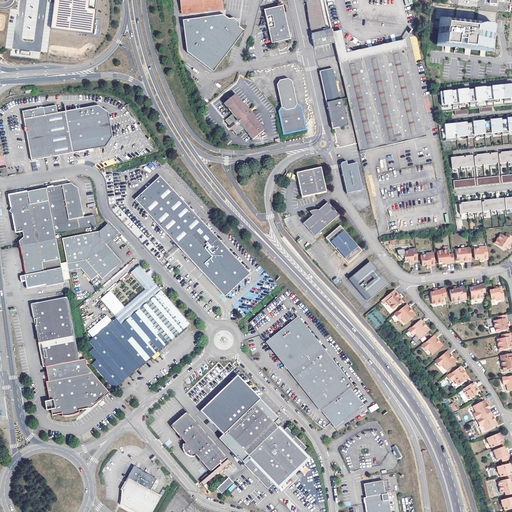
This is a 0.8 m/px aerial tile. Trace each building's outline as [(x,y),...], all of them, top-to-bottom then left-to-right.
[(54,0),(51,27),(93,33),(96,9),(88,8),(89,0),(54,0)] [(180,0),(182,14),(222,10),(221,0),(180,0)] [(283,6),(282,6),(274,8),(264,10),(267,26),(271,44),(281,42),(290,40),(283,6)] [(183,21),(184,27),(187,52),(213,72),(244,31),(239,27),(233,22),(229,19),(223,16),(183,21)] [(233,18),(229,19),(233,22),(239,27),(238,22),(233,18)] [(493,53),(496,27),(438,20),(435,46),(493,53)] [(331,30),(311,35),(314,47),(334,43),(332,34),(331,30)] [(340,32),(332,34),(334,43),(346,98),(359,152),(426,137),(404,41),(345,54),(340,32)] [(319,71),(326,103),(339,100),(332,69),(324,70),(319,71)] [(292,90),(290,83),(287,80),(279,81),(277,86),(281,109),(278,112),(284,135),(305,130),(300,107),(296,104),(292,90)] [(511,84),(440,92),(441,106),(511,98),(511,84)] [(244,129),(253,139),(264,130),(256,120),(256,119),(244,105),(243,105),(235,95),(224,104),(232,114),(225,121),(230,127),(231,125),(233,128),(232,129),(237,135),(244,129)] [(339,100),(326,103),(332,128),(334,128),(347,125),(341,99),(339,100)] [(23,112),(26,134),(27,140),(29,149),(31,161),(80,152),(106,148),(113,137),(108,114),(98,107),(57,115),(56,106),(23,112)] [(12,124),(26,134),(23,112),(14,114),(12,115),(11,117),(10,119),(10,120),(11,122),(12,124)] [(466,123),(444,125),(446,141),(457,140),(457,137),(467,136),(474,136),(484,134),(491,134),(502,133),(508,132),(511,131),(511,117),(506,119),(501,120),(501,119),(489,120),(489,121),(484,122),(483,121),(472,122),(472,123),(466,124),(466,123)] [(499,154),(500,164),(506,163),(506,162),(508,162),(508,163),(511,162),(511,151),(501,152),(501,154),(499,154)] [(498,163),(497,153),(491,153),(491,155),(489,155),(489,153),(476,155),(476,156),(474,156),(475,166),(482,165),(482,164),(483,164),(483,165),(496,164),(496,163),(498,163)] [(451,157),(452,168),(459,168),(459,166),(461,166),(461,167),(473,166),(472,155),(465,156),(466,157),(464,157),(464,156),(451,157)] [(340,166),(346,194),(362,190),(356,163),(350,164),(345,165),(345,162),(342,163),(340,166)] [(297,173),(296,174),(301,198),(314,195),(326,192),(320,168),(297,173)] [(511,182),(511,174),(501,175),(502,183),(511,182)] [(251,274),(161,176),(135,200),(177,245),(197,266),(226,297),(251,274)] [(500,184),(499,176),(476,178),(477,186),(500,184)] [(454,188),(475,186),(475,178),(453,180),(454,188)] [(70,182),(9,196),(11,207),(12,211),(13,214),(17,232),(23,231),(24,236),(20,241),(27,275),(28,278),(28,281),(29,287),(45,284),(44,283),(47,282),(48,286),(65,283),(65,279),(70,278),(69,270),(63,271),(55,232),(96,223),(93,213),(83,215),(77,186),(70,182)] [(491,211),(504,210),(503,198),(484,200),(484,202),(482,202),(483,212),(489,211),(489,210),(491,210),(491,211)] [(468,213),(481,212),(480,201),(461,203),(461,204),(459,204),(460,214),(466,213),(466,212),(467,212),(468,213)] [(312,216),(303,224),(315,236),(339,215),(327,202),(318,210),(316,210),(314,211),(311,211),(309,212),(310,213),(312,216)] [(114,254),(106,244),(118,234),(108,224),(100,230),(101,230),(63,237),(63,238),(62,238),(67,264),(80,261),(93,276),(97,272),(103,279),(122,263),(114,254)] [(326,238),(336,249),(337,249),(338,250),(340,251),(339,253),(349,263),(363,251),(340,226),(326,238)] [(510,246),(511,243),(511,237),(508,234),(506,237),(502,234),(495,244),(505,251),(507,247),(508,246),(509,245),(510,246)] [(485,260),(488,260),(487,247),(480,248),(480,249),(474,249),(476,259),(481,259),(482,259),(484,259),(485,260)] [(414,262),(418,261),(416,248),(409,249),(409,251),(403,251),(405,261),(410,261),(411,260),(413,260),(414,262)] [(462,261),(464,261),(464,262),(472,261),(471,254),(467,255),(467,249),(456,250),(458,261),(461,261),(462,261)] [(446,264),(454,263),(453,255),(449,255),(449,250),(437,252),(439,263),(443,263),(444,263),(446,262),(446,264)] [(431,266),(435,265),(433,253),(426,253),(426,255),(421,255),(422,265),(427,265),(428,264),(431,264),(431,266)] [(367,260),(348,277),(367,298),(385,282),(374,269),(367,260)] [(114,332),(163,290),(141,265),(133,272),(150,291),(109,326),(114,332)] [(486,293),(484,285),(477,286),(477,287),(475,288),(474,288),(470,289),(472,300),(483,298),(482,293),(486,293)] [(467,300),(465,286),(457,288),(457,290),(456,290),(454,290),(450,291),(452,303),(467,300)] [(504,300),(502,287),(498,288),(498,289),(496,290),(495,290),(490,291),(491,301),(497,300),(497,301),(504,300)] [(447,297),(446,288),(438,290),(438,292),(436,292),(435,292),(431,293),(433,305),(445,302),(444,297),(447,297)] [(109,326),(90,342),(96,348),(91,352),(98,360),(94,364),(115,389),(126,380),(133,375),(154,357),(155,358),(161,353),(160,351),(188,327),(192,324),(163,290),(114,332),(109,326)] [(395,290),(381,301),(383,304),(387,301),(394,309),(403,301),(400,299),(400,297),(399,297),(400,296),(395,290)] [(261,333),(290,310),(278,296),(250,322),(268,344),(269,343),(261,333)] [(101,401),(110,393),(110,392),(107,389),(88,365),(87,358),(80,360),(67,297),(32,304),(33,309),(35,319),(36,319),(36,322),(37,326),(37,327),(37,340),(39,339),(42,353),(44,364),(47,367),(50,381),(47,382),(51,400),(51,402),(49,405),(48,405),(48,406),(49,406),(52,408),(53,409),(54,415),(63,413),(63,415),(69,415),(75,414),(80,412),(80,410),(93,407),(101,401)] [(409,307),(406,304),(394,314),(398,319),(401,317),(405,323),(415,315),(409,309),(409,310),(408,309),(407,308),(409,307)] [(409,307),(407,308),(408,309),(409,310),(409,309),(415,315),(416,314),(409,306),(409,307)] [(261,333),(269,343),(337,427),(365,404),(351,386),(353,385),(299,319),(298,320),(290,310),(261,333)] [(508,322),(507,315),(498,316),(499,320),(494,321),(496,332),(508,330),(507,326),(507,324),(506,323),(508,322)] [(423,322),(421,319),(408,330),(413,335),(415,333),(420,339),(429,331),(424,324),(423,325),(422,324),(423,322)] [(423,322),(422,324),(423,325),(424,324),(429,331),(430,330),(423,322)] [(510,343),(510,341),(511,341),(510,333),(502,335),(502,339),(497,339),(500,351),(511,349),(511,345),(510,343)] [(437,338),(434,335),(422,345),(426,351),(429,348),(434,354),(443,346),(438,340),(437,341),(436,340),(435,339),(437,338)] [(437,338),(435,339),(436,340),(437,341),(438,340),(443,346),(444,345),(437,337),(437,338)] [(450,353),(448,350),(435,361),(440,366),(442,364),(447,369),(457,361),(451,355),(450,356),(450,355),(449,354),(450,353)] [(450,353),(449,354),(450,355),(450,356),(451,355),(457,361),(451,353),(450,353)] [(511,353),(500,356),(503,371),(511,369),(511,353)] [(464,368),(461,365),(448,375),(452,381),(455,379),(459,385),(469,377),(464,371),(463,371),(463,370),(462,370),(464,368)] [(464,368),(462,370),(463,370),(463,371),(464,371),(469,377),(470,377),(464,368)] [(243,461),(245,463),(244,465),(268,489),(273,483),(278,488),(292,475),(296,471),(310,457),(309,457),(303,450),(306,447),(287,427),(284,431),(279,426),(278,427),(274,422),(279,418),(237,375),(201,410),(208,417),(212,422),(223,434),(219,438),(237,457),(238,456),(243,461)] [(511,375),(502,378),(503,384),(507,384),(508,391),(511,390),(511,375)] [(469,399),(480,392),(477,388),(477,389),(475,387),(475,386),(476,386),(474,382),(464,389),(466,392),(465,393),(469,399)] [(477,420),(491,413),(489,409),(488,410),(487,409),(487,408),(488,408),(484,400),(473,406),(477,413),(474,414),(477,420)] [(371,412),(379,408),(377,403),(368,408),(371,412)] [(226,457),(187,412),(171,425),(179,435),(179,438),(181,438),(185,442),(183,444),(183,445),(183,447),(183,448),(184,449),(184,450),(185,451),(185,452),(186,453),(187,454),(188,455),(189,456),(190,456),(191,456),(192,457),(193,457),(194,457),(196,455),(199,458),(199,460),(201,461),(210,471),(226,457)] [(493,416),(491,413),(477,420),(480,426),(483,425),(486,431),(497,426),(493,418),(492,419),(492,418),(491,417),(493,416)] [(491,444),(492,448),(505,443),(503,439),(502,439),(501,437),(499,433),(487,438),(490,445),(491,444)] [(396,445),(392,447),(396,459),(401,457),(396,445)] [(502,459),(503,462),(510,459),(508,452),(506,453),(506,451),(505,450),(504,447),(494,450),(497,460),(502,459)] [(201,482),(203,485),(230,462),(227,459),(208,476),(207,474),(201,479),(202,481),(201,482)] [(500,474),(501,477),(509,475),(511,474),(511,470),(511,468),(511,466),(510,463),(497,467),(499,474),(500,474)] [(133,472),(136,473),(138,470),(133,467),(122,488),(122,491),(122,493),(122,494),(122,495),(121,497),(123,497),(123,494),(123,490),(128,482),(133,472)] [(121,497),(120,506),(131,511),(152,511),(161,497),(150,492),(156,480),(138,470),(136,473),(133,472),(128,482),(123,490),(123,494),(123,497),(121,497)] [(505,492),(506,495),(511,493),(511,485),(511,486),(511,484),(511,483),(510,479),(498,482),(501,493),(505,492)] [(231,481),(219,492),(224,497),(236,486),(231,481)] [(366,511),(389,511),(388,501),(389,501),(388,494),(385,494),(383,481),(364,484),(366,498),(370,497),(371,500),(372,503),(365,504),(366,511)] [(253,492),(250,500),(259,504),(263,496),(253,492)] [(505,510),(511,508),(511,497),(501,500),(503,507),(504,507),(505,510)]
